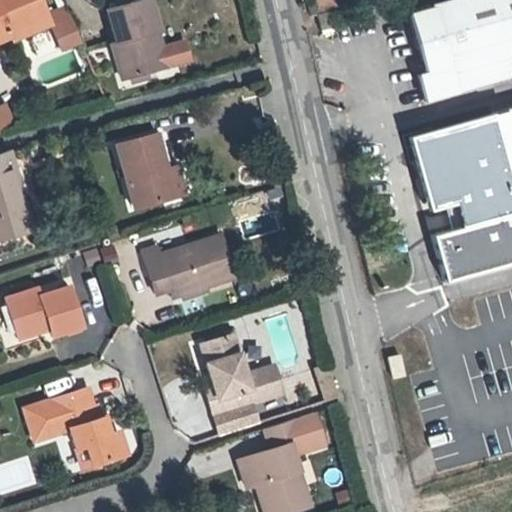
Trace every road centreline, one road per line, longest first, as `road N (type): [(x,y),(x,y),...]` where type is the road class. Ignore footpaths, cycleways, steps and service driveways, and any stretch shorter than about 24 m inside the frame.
road 1 (tertiary): [(385,511),(283,64)]
road 2 (residential): [(283,64),(0,143)]
road 3 (residential): [(137,347),(171,453),(156,477),(75,506)]
